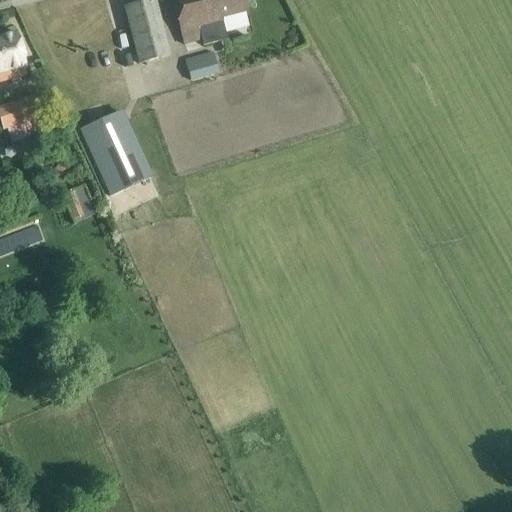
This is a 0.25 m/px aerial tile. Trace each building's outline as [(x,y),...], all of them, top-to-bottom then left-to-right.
[(154,0),(153,0),(124,8),(129,27),(138,64),(169,56),(160,19),(154,0)] [(171,0),(176,15),(184,45),(201,40),(203,46),(227,40),(221,18),(247,11),(243,0),(171,0)] [(0,82),(25,76),(23,66),(24,66),(16,34),(0,37),(0,82)] [(212,53),(185,60),(190,81),(218,73),(212,53)] [(31,96),(0,106),(0,123),(2,130),(6,129),(11,144),(36,135),(31,121),(39,118),(31,96)] [(119,113),(79,132),(110,197),(149,178),(119,113)] [(74,191),(64,195),(74,219),(84,215),(74,191)] [(39,223),(0,239),(0,257),(45,239),(39,223)]
